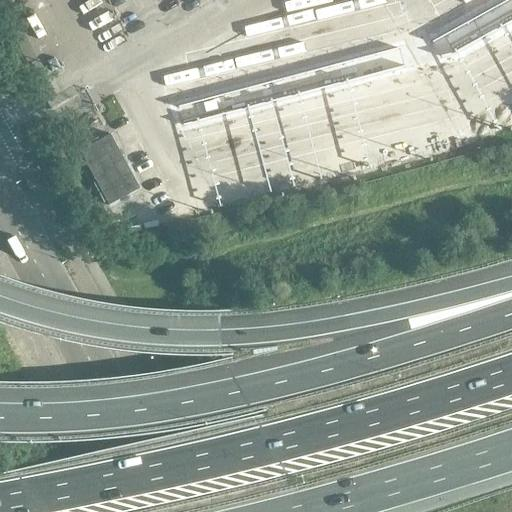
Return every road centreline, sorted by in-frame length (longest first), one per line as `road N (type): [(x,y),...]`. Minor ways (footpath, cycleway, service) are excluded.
road 1 (motorway): [(511,316),(144,414),(0,419)]
road 2 (motorway): [(511,284),(396,314),(219,340),(95,336),(0,310)]
road 3 (motorway): [(511,385),(159,487),(26,511)]
road 4 (unclassified): [(100,74),(127,81),(190,193),(480,117)]
road 5 (tertiary): [(171,511),(0,199)]
road 6 (motorway): [(311,511),(511,451)]
road 7 (unclassified): [(249,0),(100,74)]
road 8 (unclassified): [(412,0),(480,117)]
